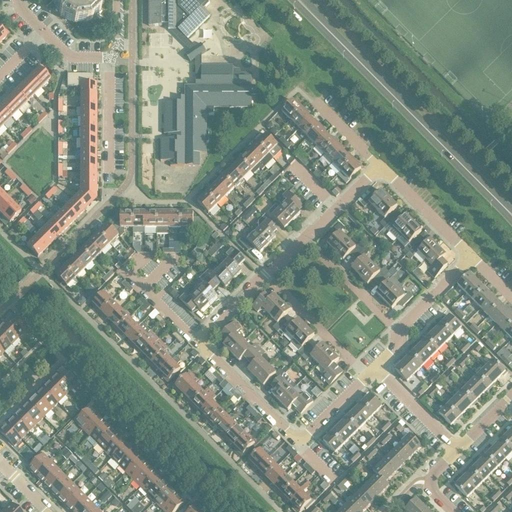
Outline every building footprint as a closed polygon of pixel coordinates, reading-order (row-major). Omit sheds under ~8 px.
[(53,0),(53,3),(57,10),(60,17),(74,24),(89,22),(100,11),(102,0),(53,0)] [(149,0),(149,8),(149,17),(149,27),(162,27),(162,25),(169,25),(169,30),(190,52),(185,55),(186,56),(188,54),(193,60),(190,62),(190,63),(196,59),(196,84),(201,84),(201,67),(201,56),(206,53),(205,52),(203,54),(198,47),(201,46),(201,45),(195,48),(187,40),(199,28),(199,29),(199,28),(210,17),(210,18),(210,17),(203,10),(199,6),(204,0),(149,0)] [(0,43),(6,37),(9,35),(4,30),(1,33),(0,31),(0,43)] [(31,77),(42,88),(50,81),(44,74),(46,72),(42,67),(39,70),(39,69),(31,77)] [(172,140),(161,140),(161,162),(167,162),(170,162),(170,168),(185,168),(193,168),(200,168),(200,160),(200,154),(207,154),(207,143),(209,143),(209,134),(207,134),(207,123),(206,123),(206,116),(214,116),(214,108),(221,108),(221,109),(252,109),(252,96),(256,96),(256,88),(252,88),(252,80),(248,80),(248,74),(240,74),(240,70),(234,70),(234,67),(201,67),(201,84),(196,84),(196,88),(185,88),(185,98),(181,98),(181,104),(164,104),(164,135),(172,135),(172,140)] [(93,75),(67,75),(67,87),(80,87),(80,95),(96,95),(96,84),(93,84),(93,75)] [(34,96),(42,88),(31,77),(23,85),(34,96)] [(26,104),(34,96),(23,85),(15,93),(26,104)] [(19,112),(26,104),(15,93),(7,100),(19,112)] [(96,95),(80,95),(80,107),(96,107),(96,95)] [(0,108),(11,119),(19,112),(7,100),(0,107),(0,108)] [(290,121),(303,109),(297,103),(295,105),(293,102),(282,113),(290,121)] [(96,107),(80,107),(80,111),(80,118),(96,118),(96,111),(96,107)] [(0,124),(3,127),(11,119),(0,108),(0,124)] [(299,130),(310,119),(307,116),(309,115),(303,109),(290,121),(299,130)] [(96,118),(80,118),(80,129),(96,129),(96,118)] [(307,138),(320,126),(314,120),(313,122),(310,119),(299,130),(307,138)] [(316,147),(327,136),(324,133),(326,131),(320,126),(307,138),(316,147)] [(96,129),(80,129),(80,140),(96,140),(96,129)] [(277,147),(266,136),(263,138),(262,137),(256,142),(273,160),(281,151),(277,147)] [(325,155),(337,143),(331,137),(329,139),(327,136),(316,147),(325,155)] [(96,140),(80,140),(80,151),(96,151),(96,140)] [(249,153),(265,168),(273,160),(256,142),(250,148),(252,150),(249,153)] [(333,164),(344,153),(341,150),(342,148),(337,143),(325,155),(333,164)] [(8,149),(11,152),(16,147),(13,144),(9,148),(8,149)] [(11,152),(8,149),(5,146),(0,150),(0,155),(1,157),(0,157),(0,158),(2,161),(11,152)] [(96,151),(80,151),(80,161),(96,161),(96,151)] [(239,159),(251,172),(254,175),(260,169),(262,172),(265,169),(265,168),(249,153),(246,155),(244,153),(239,159)] [(342,173),(354,160),(348,154),(346,156),(344,153),(333,164),(342,172),(342,173)] [(243,181),(251,172),(239,159),(233,165),(235,167),(232,170),(243,181)] [(338,176),(346,185),(361,170),(358,167),(360,166),(354,160),(342,173),(342,172),(338,176)] [(96,161),(80,161),(80,172),(96,172),(96,161)] [(234,189),(243,181),(232,170),(229,172),(227,171),(221,176),(234,189)] [(96,172),(80,172),(80,184),(95,184),(96,172)] [(226,198),(234,189),(221,176),(216,182),(217,184),(215,187),(226,198)] [(14,183),(13,182),(9,179),(5,183),(9,188),(14,183)] [(95,184),(80,184),(80,194),(95,200),(95,184)] [(217,206),(226,198),(215,187),(212,189),(210,188),(204,193),(217,206)] [(337,188),(332,194),(336,198),(339,195),(342,193),(337,188)] [(358,201),(358,202),(365,208),(369,204),(377,211),(389,199),(381,192),(374,198),(368,191),(358,201)] [(208,215),(217,206),(204,193),(199,199),(200,201),(198,204),(208,215)] [(288,202),(280,209),(280,210),(293,222),(300,214),(298,212),(307,203),(297,193),(292,197),(288,193),(283,197),(288,202)] [(80,194),(72,201),(83,212),(84,212),(83,211),(95,200),(80,194)] [(28,201),(32,205),(36,201),(32,197),(28,201)] [(0,215),(1,217),(13,206),(5,198),(0,202),(0,215)] [(380,224),(385,229),(395,218),(390,214),(397,207),(389,199),(377,211),(385,219),(380,224)] [(72,201),(65,209),(76,220),(83,212),(72,201)] [(280,210),(280,209),(276,205),(268,213),(263,217),(273,227),(278,223),(285,230),(293,222),(280,210)] [(13,206),(1,217),(9,224),(20,213),(13,206)] [(65,209),(57,217),(68,228),(76,220),(65,209)] [(247,214),(242,219),(246,223),(256,213),(252,209),(247,214)] [(124,229),(133,229),(133,211),(125,211),(125,214),(120,214),(120,222),(111,230),(118,237),(120,239),(124,235),(124,229)] [(145,229),(145,214),(141,214),(141,211),(133,211),(133,229),(133,234),(145,234),(145,229)] [(145,229),(157,229),(157,211),(149,212),(149,214),(145,214),(145,229)] [(169,229),(169,214),(165,214),(165,211),(157,211),(157,229),(157,235),(169,235),(169,229)] [(169,229),(181,229),(181,211),(173,211),(173,214),(169,214),(169,229)] [(198,220),(194,220),(194,214),(189,214),(189,211),(181,211),(181,229),(181,234),(192,234),(192,232),(197,232),(204,225),(198,220)] [(395,218),(385,229),(397,241),(416,222),(409,215),(407,218),(406,216),(399,223),(395,218)] [(57,217),(49,225),(60,236),(68,228),(57,217)] [(273,227),(263,217),(259,222),(259,230),(255,234),(268,246),(276,238),(273,236),(277,231),(273,227)] [(409,253),(419,243),(415,239),(422,232),(420,231),(422,229),(416,222),(397,241),(409,253)] [(335,253),(347,241),(340,233),(344,229),(340,224),(330,234),(334,238),(327,246),(335,253)] [(49,225),(42,232),(53,243),(60,236),(49,225)] [(118,237),(111,230),(107,226),(104,229),(102,227),(97,233),(110,245),(118,237)] [(42,232),(34,240),(45,251),(53,243),(42,232)] [(268,246),(255,234),(254,232),(246,240),(244,237),(239,242),(249,252),(253,247),(260,255),(268,246)] [(101,254),(110,245),(97,233),(92,238),(93,240),(90,243),(101,254)] [(34,240),(26,248),(37,259),(45,251),(34,240)] [(354,259),(364,249),(360,244),(355,249),(347,241),(335,253),(343,261),(350,254),(354,259)] [(426,261),(438,249),(430,241),(424,247),(419,243),(409,253),(414,257),(418,253),(426,261)] [(93,263),(101,254),(90,243),(88,245),(86,244),(80,250),(93,263)] [(181,243),(169,243),(169,250),(169,255),(175,255),(181,254),(181,246),(181,243)] [(198,248),(204,253),(208,248),(203,243),(198,248)] [(224,247),(219,243),(207,254),(212,259),(224,247)] [(199,257),(204,253),(198,248),(194,252),(199,257)] [(221,269),(233,281),(241,273),(237,270),(245,262),(231,249),(224,257),(225,264),(221,269)] [(360,278),(372,266),(364,258),(369,253),(364,249),(354,259),(359,263),(352,270),(360,278)] [(447,268),(441,262),(446,257),(438,249),(426,261),(424,263),(432,270),(428,274),(435,280),(447,268)] [(84,271),(93,263),(80,250),(74,255),(76,257),(73,260),(84,271)] [(186,260),(191,265),(199,257),(194,252),(186,260)] [(75,280),(84,271),(73,260),(71,263),(69,261),(63,267),(75,280)] [(372,266),(360,278),(368,286),(375,279),(379,283),(389,273),(385,269),(382,272),(378,268),(376,270),(372,266)] [(67,288),(75,280),(63,267),(57,272),(59,274),(56,277),(67,288)] [(204,276),(214,286),(217,289),(222,285),(226,289),(233,281),(221,269),(213,276),(209,272),(204,276)] [(384,303),(397,290),(389,282),(393,278),(389,273),(379,283),(383,288),(376,295),(384,303)] [(465,294),(477,282),(469,274),(458,286),(465,294)] [(204,285),(196,293),(209,305),(217,297),(213,294),(217,289),(214,286),(204,276),(200,280),(204,285)] [(473,301),(485,290),(477,282),(465,294),(473,301)] [(397,290),(384,303),(392,310),(399,303),(404,308),(414,298),(409,294),(406,296),(405,294),(404,293),(403,291),(403,290),(402,288),(401,286),(397,290)] [(171,289),(168,292),(175,300),(179,297),(171,289)] [(481,309),(493,297),(485,290),(473,301),(481,309)] [(201,313),(209,305),(196,293),(189,300),(184,296),(180,301),(192,313),(197,309),(201,313)] [(99,315),(112,303),(103,294),(92,305),(95,309),(94,310),(99,315)] [(265,296),(252,308),(258,314),(260,312),(265,312),(270,317),(282,304),(274,296),(270,301),(265,296)] [(489,317),(500,305),(493,297),(481,309),(489,317)] [(109,322),(120,311),(112,303),(99,315),(105,321),(107,320),(109,322)] [(277,333),(288,323),(283,319),(290,312),(282,304),(270,317),(277,325),(273,329),(277,333)] [(497,325),(508,313),(500,305),(489,317),(497,325)] [(116,333),(129,320),(120,311),(109,322),(113,326),(111,327),(116,333)] [(504,332),(511,324),(511,316),(508,313),(497,325),(504,332)] [(1,322),(16,337),(23,330),(16,322),(8,314),(1,322)] [(442,324),(454,336),(462,328),(450,317),(442,324)] [(18,320),(16,322),(23,330),(25,328),(18,320)] [(127,339),(138,328),(129,320),(116,333),(122,339),(124,337),(127,339)] [(294,341),(306,329),(299,321),(292,328),(288,323),(277,333),(282,338),(286,333),(294,341)] [(0,335),(9,344),(16,337),(1,322),(0,322),(0,335)] [(221,337),(227,343),(223,347),(231,355),(244,343),(245,341),(239,331),(240,330),(234,324),(221,337)] [(446,344),(454,336),(442,324),(435,332),(446,344)] [(128,344),(133,350),(146,337),(151,333),(142,325),(138,329),(138,328),(127,339),(130,343),(128,344)] [(290,345),(298,353),(297,354),(302,358),(312,348),(308,343),(314,337),(306,329),(294,341),(290,345)] [(438,352),(446,344),(435,332),(427,340),(438,352)] [(144,357),(159,341),(151,333),(146,337),(133,350),(139,355),(141,354),(144,357)] [(0,350),(1,352),(9,344),(0,335),(0,350)] [(431,359),(438,352),(427,340),(419,348),(431,359)] [(163,354),(168,350),(159,341),(144,357),(147,360),(145,361),(150,367),(163,354)] [(244,343),(231,355),(239,363),(243,359),(247,363),(250,360),(260,350),(256,346),(251,350),(244,343)] [(318,366),(331,353),(323,345),(316,352),(312,348),(302,358),(306,362),(310,358),(318,366)] [(459,351),(463,355),(469,349),(465,345),(459,351)] [(423,367),(431,359),(419,348),(411,355),(423,367)] [(247,363),(252,367),(248,372),(255,379),(268,367),(272,363),(264,355),(265,355),(260,350),(250,360),(247,363)] [(343,374),(334,365),(339,361),(331,353),(318,366),(326,373),(321,378),(330,387),(343,374)] [(172,363),(163,354),(150,367),(156,373),(158,371),(161,374),(172,363)] [(415,375),(423,367),(411,355),(404,363),(415,375)] [(180,371),(177,368),(181,363),(176,358),(172,363),(161,374),(163,376),(162,378),(168,384),(180,371)] [(462,361),(453,370),(457,374),(462,368),(466,364),(462,361)] [(486,368),(498,380),(505,372),(494,361),(486,368)] [(407,383),(415,375),(404,363),(396,371),(407,383)] [(276,375),(268,367),(255,379),(263,387),(270,380),(275,385),(285,375),(282,372),(281,371),(280,370),(276,375)] [(490,388),(498,380),(486,368),(478,376),(490,388)] [(51,381),(66,396),(73,389),(58,373),(51,381)] [(194,385),(195,385),(198,381),(190,373),(186,377),(173,389),(179,395),(181,394),(183,396),(194,385)] [(432,377),(437,382),(441,378),(436,373),(432,377)] [(296,388),(288,380),(289,379),(285,375),(275,385),(279,389),(272,396),(280,404),(292,392),(296,388)] [(482,395),(490,388),(478,376),(471,384),(482,395)] [(433,385),(437,382),(432,377),(428,381),(433,385)] [(58,403),(66,396),(51,381),(43,388),(58,403)] [(474,403),(482,395),(471,384),(463,391),(474,403)] [(203,394),(195,385),(194,385),(183,396),(187,399),(185,401),(190,406),(203,394)] [(231,401),(234,398),(233,398),(236,394),(228,386),(222,392),(231,401)] [(51,411),(58,403),(43,388),(36,395),(51,411)] [(313,403),(309,399),(305,395),(304,396),(296,388),(292,392),(280,404),(288,412),(292,407),(301,416),(313,403)] [(421,389),(416,393),(421,397),(425,393),(421,389)] [(212,402),(216,398),(207,390),(203,394),(190,406),(196,412),(198,411),(201,413),(212,402)] [(467,411),(474,403),(463,391),(455,399),(467,411)] [(43,418),(51,411),(36,395),(28,403),(43,418)] [(363,403),(375,415),(382,407),(370,396),(363,403)] [(459,419),(467,411),(455,399),(447,407),(459,419)] [(220,411),(212,402),(201,413),(203,416),(202,418),(207,423),(220,411)] [(36,425),(43,418),(28,403),(21,410),(36,425)] [(367,423),(375,415),(363,403),(355,411),(367,423)] [(88,406),(74,420),(76,422),(75,423),(83,431),(98,416),(90,408),(88,406)] [(451,426),(459,419),(447,407),(440,415),(451,426)] [(29,433),(36,425),(21,410),(14,417),(29,433)] [(218,430),(229,419),(220,411),(207,423),(213,429),(214,427),(218,430)] [(359,431),(367,423),(355,411),(347,419),(359,431)] [(98,416),(83,431),(90,438),(105,423),(98,416)] [(21,440),(29,433),(14,417),(6,425),(21,440)] [(225,441),(237,428),(229,419),(218,430),(220,433),(219,435),(225,441)] [(351,438),(359,431),(347,419),(340,427),(351,438)] [(90,438),(87,442),(94,449),(97,445),(112,430),(105,423),(90,438)] [(0,433),(14,447),(21,440),(6,425),(0,430),(0,433)] [(344,446),(351,438),(340,427),(332,434),(344,446)] [(235,448),(246,436),(237,428),(225,441),(230,446),(232,445),(235,448)] [(112,430),(97,445),(104,453),(120,437),(112,430)] [(336,454),(344,446),(332,434),(324,442),(336,454)] [(511,436),(509,434),(502,442),(511,451),(511,436)] [(46,436),(42,440),(46,444),(51,440),(46,436)] [(246,436),(235,448),(237,450),(236,452),(242,458),(254,445),(246,436)] [(403,443),(415,454),(422,447),(410,436),(403,443)] [(120,437),(104,453),(112,460),(127,445),(120,437)] [(511,451),(502,442),(494,449),(506,461),(511,454),(511,451)] [(71,443),(65,449),(72,456),(74,454),(77,451),(78,451),(71,443)] [(407,462),(415,454),(403,443),(396,450),(407,462)] [(127,445),(112,460),(119,467),(134,452),(127,445)] [(65,449),(60,454),(66,461),(68,459),(72,456),(65,449)] [(494,449),(487,457),(498,468),(506,461),(494,449)] [(400,469),(407,462),(396,450),(388,457),(400,469)] [(84,459),(77,451),(74,454),(81,462),(84,459)] [(257,470),(268,459),(260,451),(247,463),(253,469),(255,468),(257,470)] [(134,452),(119,467),(126,474),(141,459),(134,452)] [(35,478),(51,463),(43,455),(28,470),(35,478)] [(72,456),(68,459),(75,467),(76,467),(79,464),(72,456)] [(393,476),(400,469),(388,457),(381,465),(393,476)] [(487,457),(479,464),(491,476),(498,468),(487,457)] [(92,465),(84,458),(84,459),(81,462),(88,469),(92,465)] [(141,459),(126,474),(133,482),(148,466),(141,459)] [(264,481),(277,468),(268,459),(257,470),(261,474),(259,475),(264,481)] [(43,485),(58,470),(51,463),(35,478),(43,485)] [(79,464),(76,467),(82,474),(86,470),(79,463),(79,464)] [(479,464),(471,472),(483,484),(491,476),(479,464)] [(92,465),(88,469),(95,476),(99,473),(92,465)] [(385,484),(393,476),(381,465),(373,472),(377,476),(385,484)] [(148,466),(133,482),(140,489),(156,474),(148,466)] [(275,488),(286,477),(277,468),(264,481),(270,487),(272,485),(275,488)] [(50,492),(65,477),(58,470),(43,485),(50,492)] [(87,470),(83,474),(90,480),(93,477),(87,470)] [(471,472),(463,480),(475,492),(483,484),(471,472)] [(103,474),(98,479),(102,483),(108,478),(103,474)] [(156,474),(140,489),(148,496),(163,481),(156,474)] [(389,487),(385,484),(377,476),(370,483),(382,495),(389,487)] [(57,500),(72,485),(65,477),(50,492),(57,500)] [(282,498),(294,485),(286,477),(275,488),(278,490),(276,492),(282,498)] [(114,485),(108,478),(102,483),(109,490),(114,485)] [(463,480),(456,488),(467,499),(475,492),(463,480)] [(163,481),(148,496),(155,503),(170,488),(163,481)] [(325,492),(326,491),(329,487),(325,483),(320,488),(325,492)] [(374,502),(382,495),(370,483),(363,490),(374,502)] [(64,507),(79,492),(72,485),(57,500),(64,507)] [(101,485),(97,489),(102,494),(106,490),(101,485)] [(304,487),(300,491),(294,485),(282,498),(287,504),(289,502),(292,505),(303,494),(307,490),(304,487)] [(170,488),(155,503),(162,511),(177,495),(170,488)] [(367,509),(374,502),(363,490),(355,497),(367,509)] [(68,511),(73,511),(87,499),(79,492),(64,507),(68,511)] [(303,494),(292,505),(295,508),(293,509),(295,511),(302,511),(305,509),(306,511),(315,502),(313,500),(311,502),(303,494)] [(177,495),(162,511),(163,511),(175,511),(185,503),(177,495)] [(355,511),(363,511),(367,509),(355,497),(348,505),(355,511)] [(88,511),(94,506),(87,499),(73,511),(88,511)] [(115,499),(111,504),(115,508),(120,504),(115,499)] [(135,500),(127,508),(130,511),(131,511),(140,504),(135,500)] [(405,511),(419,511),(424,507),(417,500),(405,511)]
